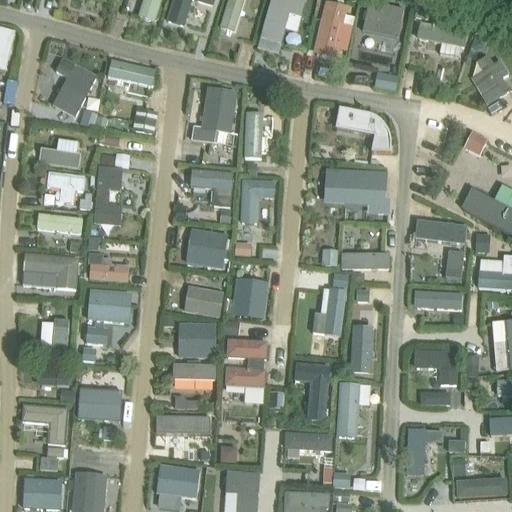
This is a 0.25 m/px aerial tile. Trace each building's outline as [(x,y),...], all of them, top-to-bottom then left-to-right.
[(145,0),(140,19),(156,24),(163,0),(145,0)] [(174,0),(168,23),(186,29),(194,2),(215,8),(217,0),(174,0)] [(273,0),(262,40),(282,46),(291,15),(303,19),(308,0),(273,0)] [(237,41),(247,4),(234,1),(225,38),(237,41)] [(405,11),(370,4),(364,34),(399,41),(405,11)] [(419,6),(418,9),(416,19),(429,21),(432,8),(419,6)] [(348,9),(345,23),(354,25),(357,11),(348,9)] [(342,25),(345,15),(328,11),(325,21),(342,25)] [(423,25),(420,41),(442,45),(440,56),(460,61),(463,50),(467,50),(471,35),(473,25),(437,18),(435,28),(423,25)] [(325,21),(322,20),(316,46),(314,55),(337,61),(339,52),(340,47),(348,48),(350,40),(342,38),(345,26),(342,25),(325,21)] [(0,31),(0,47),(6,49),(10,34),(0,31)] [(66,60),(70,47),(54,42),(50,55),(66,60)] [(494,66),(488,58),(477,65),(482,73),(500,100),(511,93),(503,82),(509,78),(499,63),(494,66)] [(68,81),(54,108),(76,120),(98,79),(99,78),(64,60),(63,62),(58,72),(56,74),(68,81)] [(108,79),(152,90),(156,74),(112,63),(108,79)] [(400,79),(379,74),(376,89),(397,94),(400,79)] [(0,82),(0,124),(7,125),(15,85),(0,82)] [(103,96),(113,99),(116,88),(106,86),(103,96)] [(238,96),(208,91),(201,131),(194,130),(192,144),(217,149),(219,136),(231,138),(238,96)] [(367,116),(340,111),(337,131),(375,138),(373,148),(392,149),(392,146),(392,144),(392,141),(391,138),(390,136),(389,133),(388,131),(387,129),(385,126),(383,124),(382,122),(379,121),(377,119),(375,118),(372,117),(370,116),(367,116)] [(143,114),(139,138),(153,140),(157,117),(143,114)] [(97,119),(86,116),(82,128),(93,131),(97,119)] [(248,122),(246,166),(249,166),(258,166),(262,166),(264,122),(248,122)] [(108,136),(106,145),(119,148),(121,139),(108,136)] [(489,143),(473,136),(465,151),(481,159),(489,143)] [(39,166),(79,172),(81,157),(41,151),(39,166)] [(117,158),(103,156),(100,167),(115,169),(117,158)] [(258,178),(258,166),(249,166),(249,178),(258,178)] [(122,229),(123,209),(109,209),(109,207),(110,193),(119,194),(122,194),(123,182),(111,181),(112,170),(100,169),(96,226),(122,229)] [(235,175),(193,172),(192,179),(192,190),(216,192),(214,209),(232,211),(235,175)] [(379,218),(390,218),(391,203),(386,202),(388,175),(337,173),(335,207),(379,210),(379,218)] [(59,204),(74,206),(75,193),(83,194),(85,181),(49,176),(47,190),(61,192),(59,204)] [(276,185),(246,183),(244,223),(259,224),(260,198),(276,199),(276,185)] [(511,212),(473,193),(463,213),(511,237),(511,212)] [(79,212),(91,213),(91,203),(80,202),(79,212)] [(203,211),(178,208),(177,223),(201,226),(203,211)] [(232,213),(222,212),(221,225),(231,226),(232,213)] [(68,238),(82,240),(84,219),(43,214),(41,226),(69,229),(68,238)] [(419,224),(417,242),(427,243),(425,258),(450,261),(450,254),(451,246),(466,248),(468,230),(419,224)] [(229,237),(192,231),(186,267),(223,273),(229,237)] [(346,248),(360,249),(361,234),(347,233),(346,248)] [(491,237),(477,236),(477,254),(491,255),(491,237)] [(83,244),(72,243),(71,254),(81,255),(83,244)] [(108,245),(94,244),(93,255),(107,256),(108,245)] [(252,246),(237,245),(236,258),(252,259),(252,246)] [(339,253),(324,252),(323,268),(338,269),(339,253)] [(450,261),(447,281),(462,283),(465,256),(450,254),(450,261)] [(80,261),(27,256),(25,274),(59,277),(58,291),(77,293),(80,261)] [(91,282),(129,285),(131,268),(113,267),(107,261),(104,261),(105,257),(90,256),(89,267),(92,268),(91,282)] [(342,257),(342,273),(390,272),(389,256),(342,257)] [(503,276),(480,274),(479,292),(511,294),(511,259),(504,259),(503,276)] [(355,275),(355,284),(363,285),(364,275),(355,275)] [(336,276),(334,289),(348,291),(350,278),(336,276)] [(265,321),(270,285),(238,281),(235,302),(234,316),(234,318),(265,321)] [(225,297),(189,290),(184,315),(220,321),(225,297)] [(343,341),(348,295),(331,293),(328,318),(315,316),(313,337),(325,339),(343,341)] [(420,293),(418,305),(455,309),(456,296),(420,293)] [(132,297),(90,294),(88,324),(96,325),(95,332),(88,331),(87,347),(107,349),(108,333),(103,333),(104,330),(104,325),(130,327),(132,297)] [(235,302),(228,301),(226,316),(234,316),(235,302)] [(463,316),(453,316),(453,326),(463,326),(463,316)] [(175,330),(175,319),(165,319),(164,329),(175,330)] [(52,361),(67,362),(70,323),(55,322),(55,327),(52,361)] [(233,324),(226,323),(225,336),(240,338),(241,325),(233,324)] [(217,327),(198,327),(192,327),(191,348),(179,348),(179,361),(216,361),(217,327)] [(370,376),(373,351),(376,333),(358,331),(353,373),(370,376)] [(226,371),(225,389),(265,391),(266,373),(264,373),(264,363),(267,363),(268,345),(228,343),(227,361),(248,362),(248,372),(226,371)] [(511,347),(482,352),(485,367),(511,362),(511,347)] [(97,352),(84,350),(83,364),(96,365),(97,352)] [(441,388),(459,388),(459,372),(460,354),(417,353),(417,371),(442,372),(441,388)] [(297,366),(296,383),(311,385),(308,423),(327,424),(332,369),(297,366)] [(481,368),(474,368),(473,378),(480,378),(481,368)] [(174,370),(174,387),(218,387),(218,370),(174,370)] [(31,386),(73,391),(74,377),(32,373),(31,386)] [(480,393),(480,381),(468,381),(467,393),(480,393)] [(511,382),(498,383),(498,398),(511,398),(511,382)] [(127,422),(128,392),(84,391),(83,421),(127,422)] [(76,393),(62,392),(61,405),(74,406),(76,393)] [(422,395),(422,407),(451,407),(451,395),(422,395)] [(218,405),(209,405),(209,414),(218,414),(218,405)] [(48,447),(66,449),(69,412),(23,408),(22,425),(49,427),(48,447)] [(211,420),(168,420),(168,435),(211,435),(211,420)] [(356,445),(357,422),(341,421),(340,444),(356,445)] [(111,429),(111,443),(127,443),(127,429),(111,429)] [(94,432),(83,431),(82,442),(93,443),(94,432)] [(409,433),(407,477),(424,478),(425,433),(409,433)] [(335,438),(287,435),(286,453),(334,455),(335,438)] [(465,445),(450,445),(450,456),(465,456),(465,445)] [(224,462),(240,464),(242,451),(225,448),(224,462)] [(51,459),(64,460),(64,451),(51,450),(51,459)] [(209,454),(201,454),(201,462),(209,463),(209,454)] [(453,461),(454,479),(467,479),(466,460),(453,461)] [(161,468),(157,496),(197,501),(200,473),(161,468)] [(325,470),(324,486),(332,486),(333,470),(325,470)] [(237,511),(259,511),(262,477),(228,474),(227,497),(239,497),(237,511)] [(104,511),(108,479),(77,475),(73,511),(104,511)] [(336,476),(335,490),(351,491),(352,477),(336,476)] [(21,504),(65,506),(65,494),(61,494),(61,480),(22,479),(21,504)] [(457,483),(457,499),(508,497),(508,481),(457,483)] [(403,491),(403,499),(411,499),(411,491),(403,491)] [(323,511),(324,511),(331,511),(332,497),(286,494),(285,509),(308,511),(323,511)] [(352,495),(335,494),(334,504),(351,505),(352,495)]
